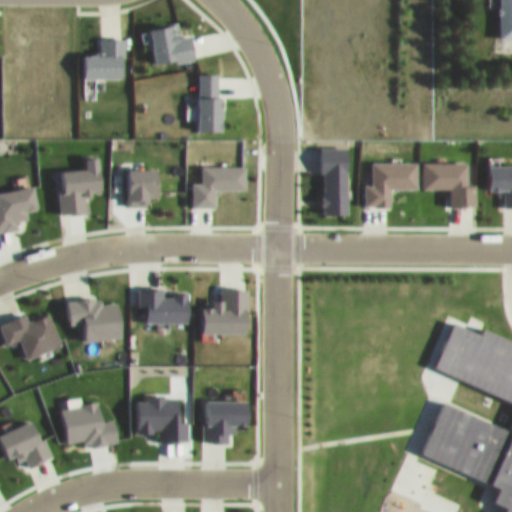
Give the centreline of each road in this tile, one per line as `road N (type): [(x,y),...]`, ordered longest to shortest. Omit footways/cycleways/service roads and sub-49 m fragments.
road 1 (residential): [(276,511),(278,116),(268,64),(228,0)]
road 2 (residential): [(511,240),(152,236),(66,247),(0,269)]
road 3 (residential): [(276,481),(89,485),(23,511)]
